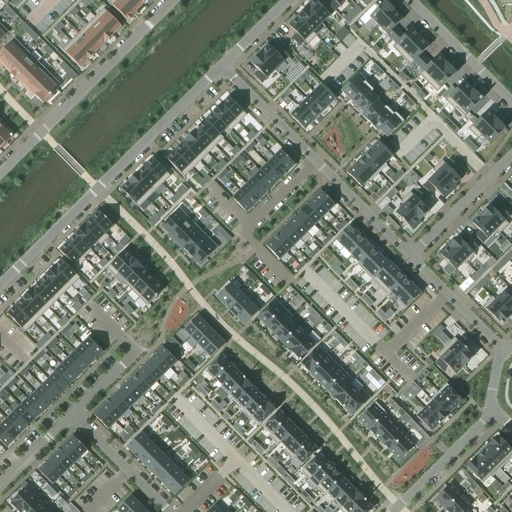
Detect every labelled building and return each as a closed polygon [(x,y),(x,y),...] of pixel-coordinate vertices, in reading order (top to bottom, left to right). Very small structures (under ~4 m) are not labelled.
[(123,0),(111,0),(109,3),(129,23),(138,14),(136,12),(123,0)] [(139,0),(123,0),(136,12),(144,5),(139,0)] [(309,5),(306,8),(322,24),(335,11),(327,3),(323,7),(315,0),(314,0),(315,0),(310,5),(309,5)] [(329,0),(327,3),(335,11),(345,0),(329,0)] [(376,10),(369,17),(378,26),(394,10),(394,11),(395,10),(385,1),(378,8),(376,10)] [(356,5),(352,9),(354,11),(358,15),(362,11),(358,7),(356,5)] [(9,8),(5,12),(9,16),(13,12),(9,8)] [(103,8),(95,17),(113,35),(121,27),(103,8)] [(302,12),(297,17),(298,17),(317,36),(321,40),(329,32),(325,28),(325,27),(322,24),(306,8),(302,12)] [(394,10),(378,26),(392,39),(400,31),(395,27),(403,19),(394,11),(394,10)] [(95,17),(87,25),(105,43),(106,43),(107,42),(109,40),(109,39),(113,35),(95,17)] [(297,17),(289,26),(296,33),(291,38),(299,46),(304,41),(308,45),(317,36),(298,17),(297,17)] [(60,22),(56,26),(60,30),(64,26),(60,22)] [(353,24),(349,28),(355,33),(359,29),(353,24)] [(1,25),(0,25),(0,41),(9,33),(1,25)] [(87,25),(79,33),(97,51),(105,43),(87,25)] [(400,31),(392,39),(396,44),(393,47),(402,56),(421,37),(412,29),(412,28),(404,36),(400,31)] [(31,30),(27,34),(31,38),(36,34),(31,30)] [(79,33),(71,41),(89,59),(90,59),(93,57),(93,56),(93,55),(97,51),(79,33)] [(421,37),(402,56),(410,65),(414,62),(418,66),(426,58),(421,54),(430,46),(429,45),(421,37)] [(15,39),(0,53),(0,60),(5,65),(23,47),(15,39)] [(71,41),(62,50),(80,68),(88,60),(89,60),(89,59),(71,41)] [(47,45),(42,49),(47,53),(51,49),(47,45)] [(269,45),(260,54),(276,70),(289,56),(281,48),(277,53),(269,45)] [(375,45),(371,49),(376,54),(381,50),(375,45)] [(23,47),(5,65),(12,72),(30,54),(23,47)] [(12,72),(10,74),(19,82),(20,80),(38,62),(30,54),(12,72)] [(260,54),(251,63),(258,70),(258,71),(254,75),(262,83),(276,70),(260,54)] [(426,58),(418,66),(423,71),(419,74),(428,83),(448,64),(444,60),(438,55),(431,63),(426,58)] [(38,62),(20,80),(28,88),(46,70),(38,62)] [(300,62),(296,67),(300,72),(305,67),(300,62)] [(374,64),(371,67),(376,72),(379,68),(374,64)] [(448,64),(428,83),(437,92),(456,73),(451,67),(448,64)] [(379,68),(376,72),(380,77),(384,73),(379,68)] [(46,70),(28,88),(35,95),(50,81),(54,78),(46,70)] [(402,71),(398,75),(403,81),(407,77),(402,71)] [(359,72),(341,90),(349,98),(365,82),(366,83),(367,81),(359,72)] [(304,73),(300,78),(303,81),(308,77),(304,73)] [(50,81),(35,95),(36,96),(36,97),(38,99),(39,99),(43,103),(45,101),(50,97),(52,95),(52,94),(58,89),(61,85),(54,78),(50,81)] [(300,78),(295,82),(298,86),(303,81),(300,78)] [(365,82),(349,98),(356,106),(371,92),(372,92),(373,90),(376,86),(369,79),(367,81),(366,83),(365,82)] [(390,79),(386,83),(391,87),(394,84),(390,79)] [(456,90),(445,100),(455,110),(456,108),(473,90),(464,81),(456,90)] [(322,84),(314,92),(328,107),(336,99),(333,96),(322,84)] [(394,84),(391,87),(396,92),(399,89),(394,84)] [(441,96),(445,100),(456,90),(451,86),(441,96)] [(289,88),(284,93),(288,97),(292,92),(289,88)] [(421,90),(416,94),(422,100),(426,96),(421,90)] [(473,90),(456,108),(465,116),(482,99),(473,90)] [(306,99),(306,100),(320,114),(328,107),(314,92),(306,99)] [(371,92),(356,106),(364,114),(379,99),(372,92),(371,92)] [(284,93),(279,98),(283,101),(288,97),(284,93)] [(405,95),(402,98),(406,103),(410,99),(405,95)] [(224,101),(220,105),(238,123),(246,115),(228,97),(224,102),(224,101)] [(305,97),(297,105),(304,113),(313,122),(320,114),(306,100),(306,99),(305,97)] [(364,114),(362,115),(370,123),(387,107),(379,99),(364,114)] [(410,99),(406,103),(411,108),(414,104),(410,99)] [(387,107),(370,123),(378,131),(380,130),(379,129),(396,113),(398,111),(391,103),(387,107)] [(217,109),(212,113),(213,113),(227,128),(230,131),(238,123),(220,105),(217,109)] [(297,105),(288,113),(305,130),(313,122),(304,113),(297,105)] [(441,111),(437,115),(443,121),(447,117),(441,111)] [(473,125),(469,129),(478,139),(481,135),(497,119),(493,116),(488,111),(478,121),(473,125)] [(212,113),(205,120),(220,135),(227,128),(213,113),(212,113)] [(396,113),(379,129),(380,130),(388,137),(404,121),(396,113)] [(473,116),(469,121),(473,125),(478,121),(473,116)] [(447,117),(443,121),(448,126),(452,122),(447,117)] [(497,119),(481,135),(490,144),(505,128),(500,123),(497,119)] [(198,128),(197,128),(215,146),(223,138),(220,135),(205,120),(198,128)] [(198,127),(190,135),(208,154),(215,146),(197,128),(198,128),(198,127)] [(4,128),(0,131),(0,149),(13,137),(4,128)] [(187,138),(182,143),(200,161),(208,154),(190,135),(187,138)] [(467,137),(463,142),(469,147),(473,143),(467,137)] [(378,141),(370,149),(385,164),(393,156),(382,145),(378,141)] [(182,143),(174,151),(192,169),(200,161),(182,143)] [(473,143),(469,147),(474,153),(478,149),(473,143)] [(370,149),(363,157),(379,173),(387,166),(385,164),(370,149)] [(281,150),(274,157),(288,172),(295,165),(281,150)] [(174,151),(166,159),(184,177),(192,169),(174,151)] [(429,154),(423,159),(427,163),(433,158),(429,154)] [(274,157),(267,164),(281,178),(288,172),(274,157)] [(363,157),(355,165),(370,179),(369,180),(371,181),(379,173),(363,157)] [(152,158),(144,166),(162,184),(170,176),(152,158)] [(442,160),(433,170),(436,173),(452,188),(456,184),(461,179),(453,172),(458,167),(450,159),(445,164),(442,160)] [(222,160),(218,164),(222,168),(226,164),(222,160)] [(218,164),(213,168),(217,172),(222,168),(218,164)] [(267,164),(260,171),(274,185),(281,178),(267,164)] [(355,165),(347,173),(362,187),(369,180),(370,179),(355,165)] [(137,173),(137,174),(155,192),(162,184),(144,166),(137,173)] [(400,170),(395,175),(399,178),(404,173),(400,170)] [(260,171),(253,177),(268,192),(274,185),(260,171)] [(137,173),(129,181),(129,182),(129,181),(147,199),(152,204),(160,197),(155,192),(137,174),(137,173)] [(436,173),(423,186),(430,194),(435,189),(443,197),(444,196),(452,188),(436,173)] [(207,175),(202,179),(206,183),(211,179),(207,175)] [(395,175),(391,179),(394,183),(399,178),(395,175)] [(253,177),(246,184),(261,199),(267,192),(268,193),(268,192),(253,177)] [(202,179),(198,183),(202,188),(204,185),(206,183),(202,179)] [(129,182),(121,189),(127,196),(129,198),(129,197),(139,207),(147,199),(129,181),(129,182)] [(246,184),(239,191),(254,206),(261,199),(246,184)] [(385,185),(380,190),(384,193),(388,189),(385,185)] [(321,190),(314,198),(328,212),(335,205),(321,190)] [(380,190),(375,194),(379,198),(384,193),(380,190)] [(410,192),(401,201),(404,205),(404,204),(420,220),(429,211),(421,203),(426,198),(418,190),(413,195),(410,192)] [(178,191),(174,196),(178,200),(183,196),(178,191)] [(239,191),(232,198),(247,213),(254,206),(239,191)] [(391,191),(385,196),(390,200),(395,195),(391,191)] [(174,196),(170,200),(174,204),(178,200),(174,196)] [(307,203),(306,204),(321,219),(328,212),(314,198),(307,204),(307,203)] [(306,205),(300,211),(314,226),(321,219),(306,204),(306,205)] [(404,205),(396,213),(402,220),(404,222),(411,229),(412,228),(420,220),(404,204),(404,205)] [(484,210),(481,214),(496,230),(500,233),(509,224),(505,221),(510,216),(502,208),(497,213),(490,205),(484,210)] [(179,208),(161,226),(169,234),(187,216),(179,208)] [(202,208),(198,212),(202,217),(206,213),(202,208)] [(98,211),(90,219),(105,234),(113,226),(107,220),(107,219),(105,217),(105,218),(98,211)] [(300,211),(293,218),(308,232),(312,237),(319,230),(314,226),(300,211)] [(477,218),(472,223),(480,231),(475,235),(483,243),(496,230),(481,214),(477,217),(477,218)] [(187,216),(169,234),(177,242),(195,224),(187,216)] [(286,224),(301,239),(308,232),(293,218),(287,224),(286,224)] [(86,223),(82,227),(97,242),(100,245),(109,237),(105,234),(90,219),(86,223)] [(195,224),(177,242),(184,250),(203,232),(195,224)] [(286,225),(279,231),(294,246),(301,239),(286,224),(285,224),(286,225)] [(350,225),(335,239),(343,247),(358,233),(350,225)] [(79,230),(75,235),(90,249),(97,242),(82,227),(79,230)] [(279,231),(273,238),(287,253),(294,246),(279,231)] [(210,239),(203,232),(184,250),(192,257),(210,239)] [(344,248),(339,252),(346,259),(351,255),(366,241),(358,233),(343,247),(344,248)] [(75,235),(67,242),(84,259),(84,258),(86,257),(92,251),(90,249),(75,235)] [(453,241),(449,245),(464,261),(464,262),(466,263),(475,254),(473,252),(478,248),(470,240),(466,244),(458,237),(453,241)] [(273,238),(266,245),(280,260),(287,253),(273,238)] [(210,239),(192,257),(200,265),(218,247),(210,239)] [(366,241),(351,255),(358,262),(359,263),(373,248),(366,241)] [(67,242),(59,250),(77,268),(86,260),(84,258),(84,259),(67,242)] [(313,243),(309,247),(313,251),(317,247),(313,243)] [(441,254),(440,254),(442,256),(445,260),(447,261),(446,262),(448,264),(442,269),(449,276),(456,270),(464,262),(464,261),(449,245),(448,246),(449,246),(441,254)] [(309,247),(304,251),(309,256),(313,251),(309,247)] [(358,262),(357,264),(364,272),(381,256),(373,248),(359,263),(358,262)] [(125,250),(107,268),(115,277),(119,273),(118,273),(133,258),(125,250)] [(326,255),(323,259),(327,263),(331,260),(326,255)] [(381,256),(364,272),(372,280),(389,264),(388,263),(381,256)] [(505,257),(500,262),(504,266),(509,261),(505,257)] [(115,277),(114,278),(121,284),(124,282),(125,280),(126,280),(141,266),(137,262),(133,258),(118,273),(119,273),(115,277)] [(54,267),(54,268),(72,286),(80,278),(62,260),(54,267)] [(389,264),(372,280),(380,288),(398,270),(390,262),(388,263),(389,264)] [(334,263),(330,266),(335,271),(338,268),(338,267),(334,263)] [(125,280),(124,282),(132,290),(148,274),(144,269),(141,266),(126,280),(125,280)] [(54,267),(45,275),(46,276),(46,275),(64,293),(72,286),(54,268),(54,267)] [(482,267),(476,273),(480,277),(486,271),(482,267)] [(338,268),(335,271),(340,276),(343,272),(338,268)] [(398,270),(380,288),(388,296),(391,292),(406,277),(398,270)] [(476,273),(470,278),(474,282),(480,277),(476,273)] [(148,274),(132,290),(139,298),(156,281),(148,274)] [(46,276),(38,283),(56,301),(64,293),(46,275),(46,276)] [(485,276),(479,282),(484,286),(489,280),(485,276)] [(406,277),(391,292),(398,299),(398,300),(413,285),(406,277)] [(349,278),(346,282),(350,286),(354,283),(349,278)] [(156,281),(139,298),(147,306),(155,298),(156,298),(158,296),(157,296),(164,289),(156,281)] [(479,282),(474,287),(478,291),(484,286),(479,282)] [(34,287),(30,290),(49,309),(56,301),(38,283),(34,287)] [(231,283),(216,297),(223,305),(238,290),(231,283)] [(354,283),(350,286),(355,291),(358,288),(354,283)] [(398,299),(396,301),(405,309),(421,293),(413,285),(398,300),(398,299)] [(27,294),(22,298),(23,298),(41,316),(49,309),(30,290),(27,294)] [(238,290),(223,305),(230,311),(245,297),(238,290)] [(293,290),(290,293),(294,298),(298,294),(293,290)] [(495,300),(511,316),(511,315),(511,299),(504,292),(495,300)] [(87,293),(83,297),(87,301),(91,297),(87,293)] [(298,294),(294,298),(299,303),(302,299),(298,294)] [(364,294),(361,297),(365,302),(369,298),(364,294)] [(245,297),(230,311),(237,318),(252,304),(245,297)] [(492,297),(483,306),(502,325),(507,320),(511,317),(511,316),(495,300),(492,297)] [(23,298),(15,306),(33,324),(41,316),(23,298)] [(369,298),(365,302),(370,307),(374,303),(369,298)] [(276,299),(257,317),(266,326),(284,308),(276,299)] [(252,304),(237,318),(244,325),(250,319),(259,311),(252,304)] [(15,306),(7,314),(14,320),(13,321),(15,322),(25,332),(33,324),(15,306)] [(310,306),(307,310),(311,315),(315,311),(310,306)] [(130,307),(126,311),(130,315),(134,311),(130,307)] [(284,308),(266,326),(274,334),(289,319),(290,320),(293,316),(284,308)] [(85,309),(79,314),(83,318),(88,313),(85,309)] [(379,309),(376,313),(381,317),(384,314),(379,309)] [(315,311),(311,315),(316,320),(319,316),(315,311)] [(384,314),(381,317),(385,322),(389,318),(384,314)] [(65,316),(60,320),(64,324),(69,320),(65,316)] [(198,316),(183,330),(190,337),(205,323),(198,316)] [(289,319),(274,334),(283,343),(298,328),(290,320),(289,319)] [(323,320),(320,323),(324,328),(328,325),(323,320)] [(205,323),(190,337),(197,344),(212,330),(205,323)] [(298,328),(283,343),(287,348),(286,349),(290,353),(291,352),(308,335),(299,326),(298,328)] [(438,328),(432,333),(436,337),(442,332),(438,328)] [(212,330),(197,344),(204,351),(219,336),(212,330)] [(308,335),(291,352),(300,361),(301,360),(301,359),(317,344),(317,343),(308,335)] [(338,335),(335,339),(339,343),(343,340),(338,335)] [(219,336),(204,351),(211,358),(222,347),(226,344),(219,336)] [(454,337),(445,346),(464,366),(468,362),(473,357),(465,349),(470,344),(462,336),(458,341),(454,337)] [(89,337),(82,345),(96,360),(97,359),(96,359),(103,352),(96,345),(89,337)] [(343,340),(339,343),(344,348),(348,345),(343,340)] [(82,345),(75,351),(89,366),(96,360),(82,345)] [(319,346),(301,364),(310,373),(328,355),(319,346)] [(440,359),(435,363),(443,371),(448,367),(455,374),(461,369),(464,366),(445,346),(436,355),(440,359)] [(156,353),(155,353),(170,368),(177,361),(163,347),(156,353)] [(75,351),(68,358),(82,373),(89,366),(75,351)] [(355,352),(352,356),(356,360),(360,357),(355,352)] [(155,354),(149,360),(164,375),(168,380),(175,373),(170,368),(155,353),(155,354)] [(222,355),(205,372),(213,380),(215,378),(229,363),(222,355)] [(328,355),(310,373),(318,382),(337,363),(328,355)] [(360,357),(356,360),(361,365),(365,362),(363,360),(360,357)] [(67,359),(61,365),(76,379),(82,373),(68,358),(67,359)] [(428,358),(424,362),(429,366),(430,367),(434,363),(428,358)] [(142,366),(142,367),(157,382),(164,375),(149,360),(143,367),(142,366)] [(229,363),(215,378),(222,385),(222,386),(237,371),(229,363)] [(337,363),(318,382),(326,390),(345,372),(337,363)] [(61,365),(54,372),(55,373),(55,372),(69,386),(76,379),(61,365)] [(141,369),(135,374),(150,389),(157,382),(142,367),(141,367),(142,368),(141,369)] [(372,369),(369,373),(373,378),(377,374),(372,369)] [(426,370),(421,374),(425,378),(429,373),(426,370)] [(222,385),(220,387),(228,395),(245,378),(244,378),(237,371),(222,386),(222,385)] [(55,373),(48,379),(63,394),(70,387),(69,386),(55,372),(55,373)] [(345,372),(326,390),(331,395),(330,396),(334,400),(335,399),(350,384),(354,381),(345,372)] [(135,374),(129,381),(143,395),(150,389),(135,374)] [(377,374),(373,378),(378,382),(381,379),(377,374)] [(421,374),(416,379),(420,383),(425,378),(421,374)] [(5,375),(1,379),(5,383),(9,379),(5,375)] [(245,378),(228,395),(236,403),(253,386),(252,386),(245,378)] [(373,378),(369,381),(378,390),(385,383),(381,379),(378,382),(373,378)] [(48,379),(41,386),(56,400),(63,394),(48,379)] [(129,381),(122,388),(136,402),(143,395),(129,381)] [(414,389),(409,393),(414,398),(421,390),(413,382),(410,385),(411,385),(414,389)] [(199,384),(195,388),(200,393),(203,389),(199,384)] [(350,384),(335,399),(343,407),(358,392),(350,384)] [(446,384),(438,392),(455,408),(463,400),(446,384)] [(253,386),(236,403),(243,410),(260,394),(256,390),(257,389),(253,385),(252,386),(253,386)] [(411,385),(406,390),(409,393),(414,389),(411,385)] [(41,386),(34,393),(49,407),(56,400),(41,386)] [(122,388),(115,394),(129,409),(136,402),(122,388)] [(358,392),(343,407),(344,408),(352,416),(371,398),(362,388),(358,392)] [(203,389),(200,393),(205,397),(208,394),(203,389)] [(406,390),(401,394),(405,398),(409,393),(406,390)] [(438,392),(430,400),(432,402),(432,401),(447,416),(447,417),(448,417),(452,413),(451,412),(455,408),(438,392)] [(28,399),(41,413),(41,414),(42,414),(49,407),(34,393),(28,399)] [(115,394),(108,401),(123,416),(129,409),(115,394)] [(243,410),(241,412),(250,420),(251,418),(267,402),(260,394),(243,410)] [(27,398),(20,405),(35,420),(41,414),(41,413),(28,399),(27,398)] [(391,399),(387,402),(392,407),(395,404),(391,399)] [(214,400),(210,403),(215,408),(219,404),(214,400)] [(108,401),(101,408),(116,422),(123,416),(108,401)] [(432,402),(425,409),(440,424),(447,417),(447,416),(432,401),(432,402)] [(267,402),(251,418),(259,426),(275,410),(267,402)] [(376,402),(358,419),(369,430),(384,415),(385,415),(386,413),(376,402)] [(219,404),(215,408),(220,413),(223,409),(219,404)] [(395,404),(392,407),(397,412),(400,408),(395,404)] [(20,405),(13,412),(28,427),(29,427),(28,426),(35,420),(20,405)] [(101,408),(94,415),(109,430),(116,422),(101,408)] [(425,409),(417,417),(431,431),(438,424),(439,425),(440,424),(425,409)] [(279,411),(263,427),(270,435),(271,435),(287,419),(279,411)] [(13,412),(6,419),(21,434),(27,427),(28,428),(28,427),(13,412)] [(226,412),(223,416),(227,421),(231,417),(226,412)] [(384,415),(369,430),(379,440),(394,425),(385,415),(384,415)] [(6,419),(0,425),(14,440),(21,434),(6,419)] [(270,435),(269,436),(277,445),(280,441),(295,426),(287,419),(271,435),(270,435)] [(411,419),(408,423),(412,427),(416,424),(411,419)] [(237,423),(233,426),(238,431),(241,427),(237,423)] [(416,424),(412,427),(417,432),(420,429),(416,424)] [(0,425),(0,440),(7,447),(14,440),(0,425)] [(394,425),(379,440),(389,450),(405,435),(394,425)] [(295,426),(280,441),(287,448),(288,448),(302,434),(295,426)] [(241,427),(238,431),(243,436),(246,432),(241,427)] [(141,433),(127,447),(134,454),(148,440),(141,433)] [(287,448),(284,452),(292,460),(294,458),(293,458),(310,442),(302,434),(288,448),(287,448)] [(405,435),(389,450),(400,461),(415,445),(405,435)] [(490,443),(489,443),(508,462),(511,457),(511,449),(499,437),(499,436),(498,435),(490,443)] [(73,436),(66,443),(81,457),(88,450),(73,436)] [(148,440),(134,454),(140,461),(155,447),(148,440)] [(255,441),(251,445),(256,449),(260,446),(255,441)] [(310,442),(293,458),(294,458),(301,466),(318,450),(310,442)] [(486,447),(482,451),(500,469),(508,462),(489,443),(490,443),(489,442),(485,446),(486,447)] [(66,443),(59,449),(74,464),(81,457),(66,443)] [(260,446),(256,449),(261,454),(264,450),(260,446)] [(155,447),(140,461),(147,468),(162,453),(155,447)] [(59,449),(52,456),(67,471),(74,464),(59,449)] [(482,451),(474,459),(491,475),(490,475),(492,477),(500,469),(482,451)] [(162,453),(147,468),(154,474),(153,475),(154,475),(159,470),(169,460),(162,454),(162,453)] [(319,454),(301,472),(309,480),(327,462),(319,454)] [(46,462),(45,462),(60,478),(67,471),(52,456),(46,462)] [(270,456),(267,460),(271,465),(275,461),(271,458),(270,456)] [(159,470),(154,475),(154,476),(154,475),(161,482),(175,467),(179,464),(172,457),(169,460),(159,470)] [(474,459),(466,467),(483,483),(490,475),(491,475),(474,459)] [(275,461),(271,465),(276,469),(279,466),(275,461)] [(45,463),(38,470),(53,485),(60,478),(45,462),(45,463)] [(327,462),(309,480),(316,487),(335,469),(327,462)] [(175,467),(161,482),(167,488),(172,484),(182,474),(175,467)] [(335,469),(316,487),(324,495),(326,494),(326,493),(342,477),(335,469)] [(286,472),(282,476),(287,480),(290,477),(286,472)] [(172,484),(167,488),(175,496),(189,481),(182,474),(172,484)] [(290,477),(287,480),(291,485),(295,482),(290,477)] [(342,477),(326,493),(326,494),(334,501),(335,500),(335,499),(350,485),(342,477)] [(469,477),(465,480),(470,485),(474,481),(469,477)] [(41,478),(37,481),(42,486),(46,482),(41,478)] [(474,481),(470,485),(475,490),(478,486),(474,481)] [(507,482),(502,487),(506,490),(510,485),(507,482)] [(48,484),(44,488),(49,493),(52,489),(48,484)] [(450,484),(435,499),(445,510),(461,494),(450,484)] [(11,502),(10,503),(17,511),(34,493),(35,494),(36,492),(29,485),(11,502)] [(350,485),(335,499),(335,500),(342,507),(343,507),(358,492),(358,493),(359,492),(355,487),(354,489),(350,485)] [(502,487),(497,491),(501,495),(506,490),(502,487)] [(52,489),(49,493),(53,497),(57,494),(52,489)] [(304,491),(300,494),(305,499),(309,495),(304,491)] [(342,507),(339,510),(340,511),(352,511),(365,500),(358,493),(358,492),(343,507),(342,507)] [(34,493),(17,511),(18,511),(29,511),(39,502),(40,502),(41,501),(35,494),(34,493)] [(461,494),(445,510),(447,511),(463,511),(467,509),(471,505),(462,496),(461,494)] [(482,494),(478,498),(483,503),(487,499),(482,494)] [(309,495),(305,499),(310,503),(313,500),(309,495)] [(131,496),(117,510),(118,511),(129,511),(138,503),(131,496)] [(61,498),(58,502),(62,506),(66,503),(61,498)] [(365,500),(352,511),(369,511),(373,508),(366,501),(365,500)] [(39,502),(29,511),(42,511),(46,509),(40,502),(39,502)] [(70,503),(67,506),(71,511),(75,507),(70,503)] [(138,503),(129,511),(142,511),(145,510),(138,503)]
